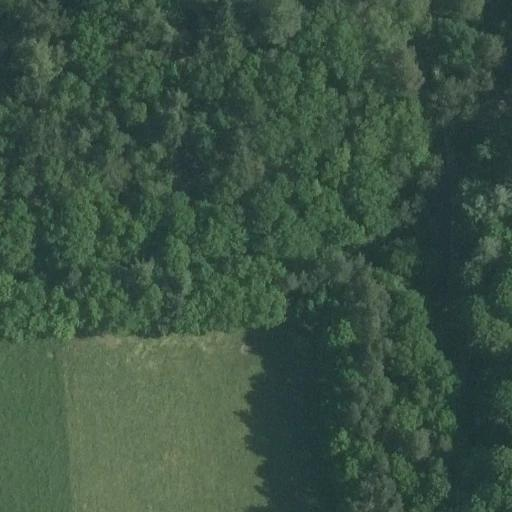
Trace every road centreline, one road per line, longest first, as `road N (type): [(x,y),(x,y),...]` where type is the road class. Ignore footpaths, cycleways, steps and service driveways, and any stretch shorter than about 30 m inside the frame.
road 1 (track): [(455,193),(452,280),(464,390),(459,511)]
road 2 (track): [(455,193),(422,0)]
